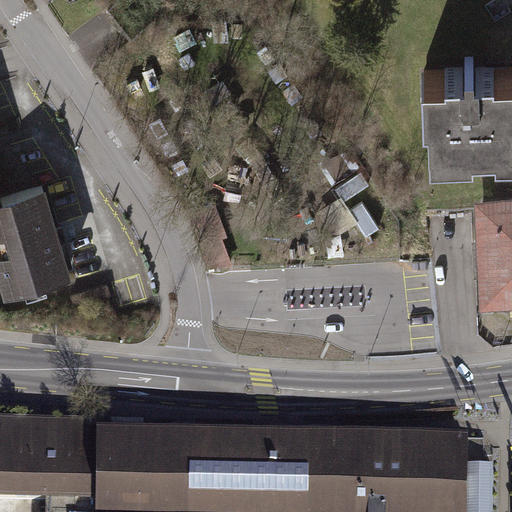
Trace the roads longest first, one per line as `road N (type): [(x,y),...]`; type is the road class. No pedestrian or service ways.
road 1 (residential): [(184,385),(191,306),(180,252),(126,157),(11,0)]
road 2 (secondary): [(511,380),(372,394),(184,385)]
road 3 (secondary): [(184,385),(0,366)]
